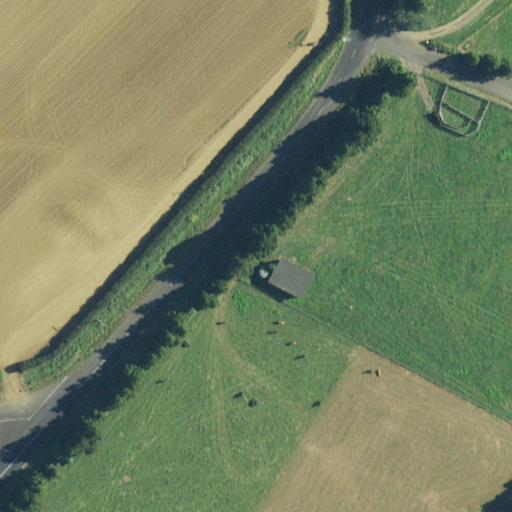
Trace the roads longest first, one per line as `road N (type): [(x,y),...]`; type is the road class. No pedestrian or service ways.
road 1 (unclassified): [(362,34),(317,118),(60,410)]
road 2 (unclassified): [(511,92),(362,34)]
